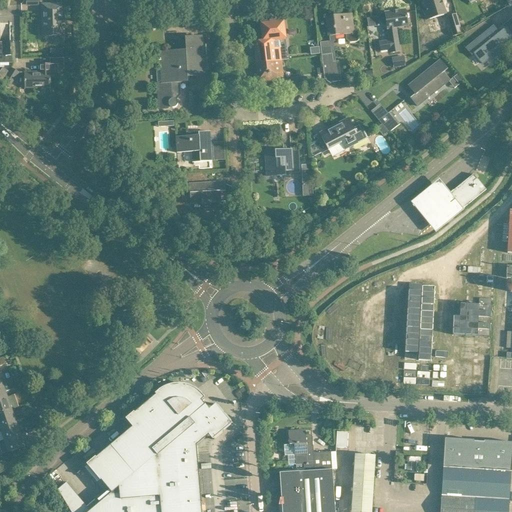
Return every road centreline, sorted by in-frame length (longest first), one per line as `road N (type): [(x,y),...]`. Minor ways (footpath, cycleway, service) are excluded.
road 1 (secondary): [(319,260),(511,107)]
road 2 (residential): [(347,88),(315,103),(243,114),(233,99),(229,0)]
road 3 (unclassified): [(2,511),(72,433),(157,371)]
road 4 (unclassified): [(511,412),(332,401)]
road 5 (tertiary): [(50,163),(96,98),(97,8)]
road 6 (secondary): [(179,267),(50,163)]
road 7 (unclassified): [(255,511),(250,411),(271,384)]
road 8 (tertiary): [(97,8),(219,0)]
